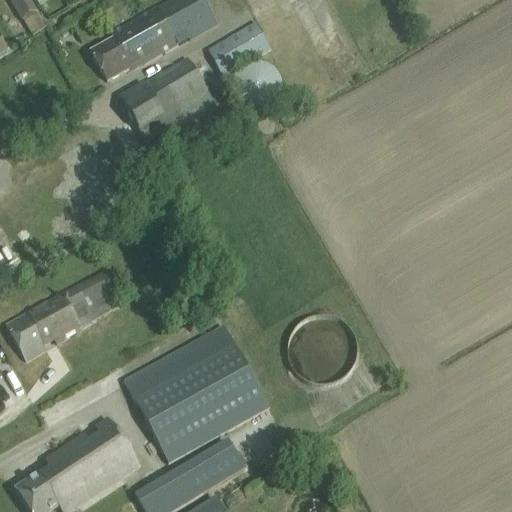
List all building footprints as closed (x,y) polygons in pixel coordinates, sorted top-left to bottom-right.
[(8,0),(22,22),(36,14),(27,0),(8,0)] [(113,41),(90,55),(106,84),(142,64),(144,67),(189,41),(189,43),(217,28),(199,0),(175,0),(110,36),(113,41)] [(222,80),(271,52),(256,24),(207,52),(222,80)] [(119,100),(139,135),(153,159),(171,149),(174,154),(224,125),(186,60),(119,100)] [(278,100),(279,94),(279,88),(277,82),(274,77),(269,73),(264,71),(258,69),(252,70),(246,72),(241,75),(237,80),(234,85),(233,91),(233,97),(235,103),(239,108),(243,112),(249,115),(255,116),(261,116),(266,114),(271,110),(275,106),(278,100)] [(80,331),(95,324),(124,308),(119,300),(105,275),(61,298),(61,297),(5,328),(25,364),(46,352),(41,344),(52,338),(56,346),(81,333),(80,331)] [(356,358),(356,351),(356,344),(353,338),(350,332),(346,327),(340,323),(334,320),(328,318),(321,318),(314,319),(308,322),(302,325),(297,330),(293,335),(291,342),(289,348),(289,355),(291,362),(294,368),(297,373),(302,378),(308,382),(315,384),(321,385),(328,384),(335,383),(341,380),(346,375),(350,370),(354,364),(356,358)] [(122,385),(168,467),(269,411),(223,329),(122,385)] [(376,386),(348,402),(354,412),(382,397),(376,386)] [(44,462),(50,470),(14,493),(26,511),(55,511),(59,510),(59,511),(71,511),(75,510),(76,511),(138,469),(107,421),(95,429),(100,437),(89,444),(83,437),(44,462)] [(243,474),(273,459),(260,433),(230,448),(227,443),(133,498),(141,511),(180,511),(204,498),(203,497),(242,473),(243,474)] [(206,511),(222,511),(217,503),(205,510),(206,511)]
